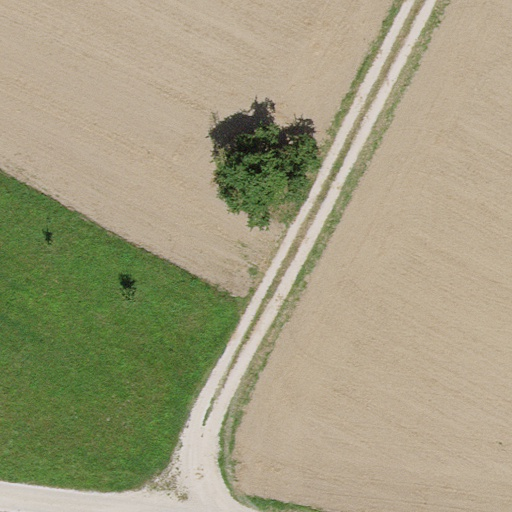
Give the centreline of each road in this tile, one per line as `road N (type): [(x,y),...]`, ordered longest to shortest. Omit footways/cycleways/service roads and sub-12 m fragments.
road 1 (track): [(165,511),(427,0)]
road 2 (track): [(139,511),(0,494)]
